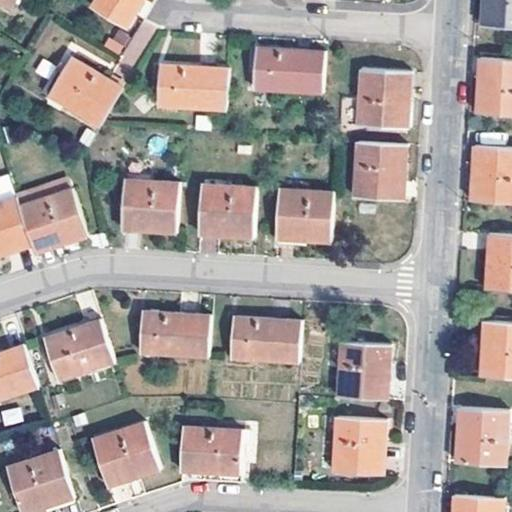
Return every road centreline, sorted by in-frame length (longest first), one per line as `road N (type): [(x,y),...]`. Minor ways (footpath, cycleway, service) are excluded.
road 1 (residential): [(0,294),(101,265),(437,284)]
road 2 (residential): [(423,510),(200,497),(146,511)]
road 3 (residential): [(437,284),(451,29)]
road 4 (residential): [(423,510),(437,284)]
road 5 (residential): [(451,29),(251,14)]
